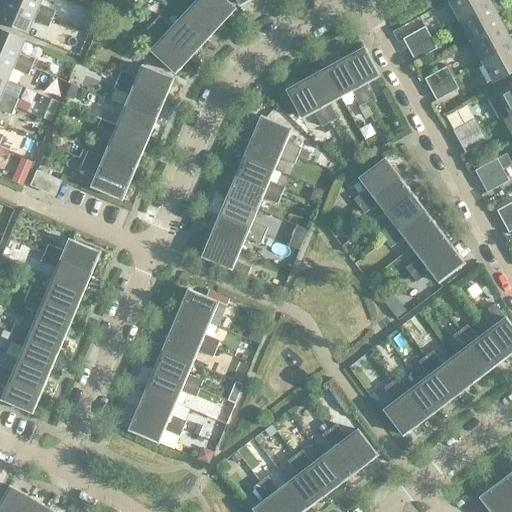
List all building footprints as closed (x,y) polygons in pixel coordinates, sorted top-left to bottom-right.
[(6,0),(4,0),(0,10),(0,21),(27,33),(35,12),(6,0)] [(6,0),(35,12),(40,0),(6,0)] [(191,0),(194,2),(219,25),(234,8),(224,0),(191,0)] [(449,0),(447,1),(459,22),(498,0),(449,0)] [(504,7),(500,0),(498,0),(459,22),(470,42),(501,25),(494,11),(501,5),(503,7),(504,7)] [(194,2),(179,18),(204,40),(219,25),(194,2)] [(43,6),(40,14),(51,19),(55,11),(43,6)] [(40,14),(36,22),(48,27),(51,19),(40,14)] [(158,16),(152,22),(161,30),(167,24),(158,16)] [(179,18),(165,34),(189,56),(204,40),(179,18)] [(152,22),(146,29),(155,37),(161,30),(152,22)] [(511,37),(509,38),(501,25),(470,42),(481,62),(511,44),(511,37)] [(402,38),(408,49),(430,37),(424,26),(402,38)] [(0,29),(0,53),(15,60),(24,40),(0,29)] [(165,34),(150,50),(174,73),(189,56),(165,34)] [(436,48),(430,37),(408,49),(414,60),(436,48)] [(511,44),(481,62),(492,83),(511,71),(511,44)] [(363,48),(343,58),(358,86),(378,76),(363,48)] [(0,53),(0,77),(7,80),(15,60),(0,53)] [(23,54),(20,62),(31,67),(34,59),(23,54)] [(343,58),(324,69),(339,97),(358,86),(343,58)] [(20,62),(16,70),(27,75),(31,67),(20,62)] [(120,71),(117,80),(163,99),(172,79),(141,66),(136,78),(120,71)] [(424,79),(430,90),(452,78),(446,67),(424,79)] [(324,69),(305,79),(320,107),(339,97),(324,69)] [(0,77),(0,100),(14,107),(18,98),(2,92),(7,80),(0,77)] [(458,89),(452,78),(430,90),(436,101),(458,89)] [(305,79),(285,90),(287,93),(296,108),(301,118),(313,111),(321,126),(329,122),(323,111),(320,107),(305,79)] [(117,80),(113,88),(129,95),(124,106),(155,119),(163,99),(117,80)] [(70,84),(65,96),(72,100),(78,87),(70,84)] [(511,85),(498,93),(487,99),(498,119),(509,114),(511,112),(511,85)] [(368,86),(361,91),(367,101),(374,97),(368,86)] [(361,91),(353,95),(359,106),(367,101),(361,91)] [(287,93),(276,104),(288,116),(296,108),(287,93)] [(0,100),(0,110),(11,115),(14,107),(0,100)] [(367,101),(359,106),(366,118),(373,114),(367,101)] [(103,111),(100,120),(111,124),(116,126),(146,139),(155,119),(124,106),(119,118),(103,111)] [(331,107),(323,111),(329,122),(337,118),(331,107)] [(260,116),(252,137),(297,155),(300,147),(285,141),(290,128),(260,116)] [(452,130),(458,141),(480,129),(474,118),(452,130)] [(100,120),(96,128),(107,132),(111,124),(100,120)] [(116,126),(107,146),(138,159),(146,139),(116,126)] [(486,140),(480,129),(458,141),(464,152),(486,140)] [(252,137),(243,157),(273,169),(278,157),(293,164),(297,155),(252,137)] [(107,146),(99,166),(129,179),(138,159),(107,146)] [(300,147),(297,155),(307,159),(309,153),(300,147)] [(87,151),(83,159),(94,164),(98,156),(87,151)] [(20,157),(15,168),(27,173),(32,162),(20,157)] [(243,157),(235,176),(280,196),(284,187),(268,181),(273,169),(243,157)] [(474,170),(480,182),(502,169),(496,158),(474,170)] [(83,159),(80,168),(95,174),(90,187),(121,199),(129,179),(99,166),(94,164),(83,159)] [(366,188),(353,199),(358,206),(397,176),(384,159),(358,178),(366,188)] [(508,180),(502,169),(480,182),(486,193),(508,180)] [(59,181),(36,171),(31,185),(54,194),(59,181)] [(235,176),(226,196),(256,209),(261,197),(277,204),(280,196),(235,176)] [(397,176),(358,206),(364,213),(377,203),(385,213),(410,194),(397,176)] [(314,188),(309,200),(318,204),(324,191),(314,188)] [(393,223),(379,233),(384,240),(423,211),(410,194),(385,213),(393,223)] [(226,196),(218,216),(248,229),(252,231),(263,235),(267,227),(251,220),(256,209),(226,196)] [(511,202),(496,211),(502,222),(511,216),(511,202)] [(423,211),(384,240),(390,247),(403,237),(411,247),(436,228),(423,211)] [(218,216),(210,236),(239,249),(248,229),(218,216)] [(511,230),(511,216),(502,222),(508,233),(511,230)] [(436,228),(411,247),(424,264),(450,245),(436,228)] [(252,231),(249,239),(260,244),(263,235),(252,231)] [(210,236),(201,257),(230,269),(231,269),(246,276),(250,267),(234,261),(239,249),(210,236)] [(47,245),(44,253),(90,273),(99,252),(68,239),(63,251),(47,245)] [(290,240),(288,245),(299,250),(302,244),(290,240)] [(450,245),(424,264),(438,282),(463,263),(450,245)] [(44,253),(40,261),(56,268),(51,280),(82,292),(90,273),(44,253)] [(415,260),(405,268),(411,275),(420,267),(415,260)] [(420,267),(411,275),(416,282),(426,274),(420,267)] [(30,284),(27,293),(38,297),(43,299),(73,312),(82,292),(51,280),(46,291),(30,284)] [(187,289),(179,310),(208,322),(213,311),(229,317),(232,309),(217,302),(187,289)] [(390,291),(380,299),(388,309),(398,302),(390,291)] [(27,293),(23,301),(34,306),(38,297),(27,293)] [(43,299),(34,319),(65,332),(73,312),(43,299)] [(494,304),(486,309),(497,323),(487,331),(506,356),(511,351),(511,327),(504,317),(494,304)] [(208,322),(179,310),(170,330),(215,349),(219,341),(203,334),(208,322)] [(34,319),(26,339),(56,352),(65,332),(34,319)] [(13,324),(10,332),(21,337),(25,329),(13,324)] [(466,325),(459,330),(489,369),(506,356),(487,331),(476,338),(466,325)] [(215,349),(170,330),(162,350),(191,362),(196,350),(212,357),(215,349)] [(459,330),(452,336),(462,349),(452,357),(471,382),(489,369),(459,330)] [(250,331),(247,338),(260,344),(263,336),(250,331)] [(10,332),(7,341),(22,347),(17,359),(48,372),(56,352),(26,339),(21,337),(10,332)] [(191,362),(162,350),(153,370),(199,389),(202,380),(186,374),(191,362)] [(432,351),(425,356),(432,366),(439,361),(432,351)] [(425,356),(418,362),(428,375),(418,383),(437,408),(454,395),(435,370),(432,366),(425,356)] [(452,357),(435,370),(454,395),(471,382),(452,357)] [(0,365),(0,375),(40,392),(48,372),(17,359),(13,371),(0,365)] [(199,389),(153,370),(145,389),(174,402),(179,390),(195,397),(199,389)] [(0,375),(0,384),(6,387),(0,400),(31,413),(40,392),(0,375)] [(397,377),(390,382),(420,422),(437,408),(418,383),(408,391),(397,377)] [(235,381),(227,400),(235,403),(242,385),(235,381)] [(394,401),(383,410),(402,435),(420,422),(390,382),(383,388),(394,401)] [(174,402),(145,389),(137,409),(182,428),(185,420),(170,413),(174,402)] [(182,428),(137,409),(128,430),(157,442),(163,430),(178,437),(182,428)] [(198,424),(194,433),(204,437),(207,428),(198,424)] [(335,424),(328,429),(358,468),(376,455),(357,429),(346,438),(335,424)] [(271,426),(264,431),(269,439),(277,433),(271,426)] [(328,429),(321,435),(332,448),(322,456),(341,482),(358,468),(328,429)] [(200,451),(196,459),(208,464),(213,452),(205,448),(200,451)] [(301,450),(294,455),(301,465),(304,469),(324,495),(341,482),(322,456),(311,464),(301,450)] [(237,454),(230,458),(234,464),(241,459),(237,454)] [(294,455),(287,461),(294,471),(301,465),(294,455)] [(304,469),(287,482),(307,508),(324,495),(304,469)] [(511,471),(497,484),(511,503),(511,471)] [(267,476),(259,482),(282,511),(300,511),(307,508),(287,482),(277,490),(267,476)] [(263,501),(252,509),(254,511),(282,511),(259,482),(252,487),(263,501)] [(511,511),(511,503),(497,484),(479,497),(490,511),(511,511)] [(9,486),(0,501),(0,511),(19,511),(28,497),(9,486)] [(28,497),(19,511),(44,511),(47,508),(28,497)]
